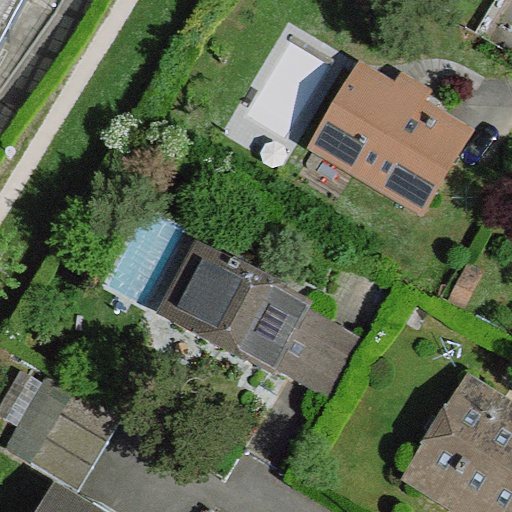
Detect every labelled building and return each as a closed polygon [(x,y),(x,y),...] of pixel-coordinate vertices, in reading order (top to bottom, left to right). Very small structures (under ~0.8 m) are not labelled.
[(0,0),(0,57),(30,0),(0,0)] [(361,78),(320,144),(426,209),(467,143),(420,115),(393,98),(361,78)] [(393,98),(420,115),(431,97),(404,81),(393,98)] [(215,256),(177,324),(272,375),(275,369),(306,311),(309,307),(215,256)] [(361,341),(306,311),(275,369),(331,399),(361,341)] [(511,511),(511,413),(468,386),(410,479),(463,511),(511,511)] [(77,392),(33,464),(80,493),(124,420),(77,392)]
